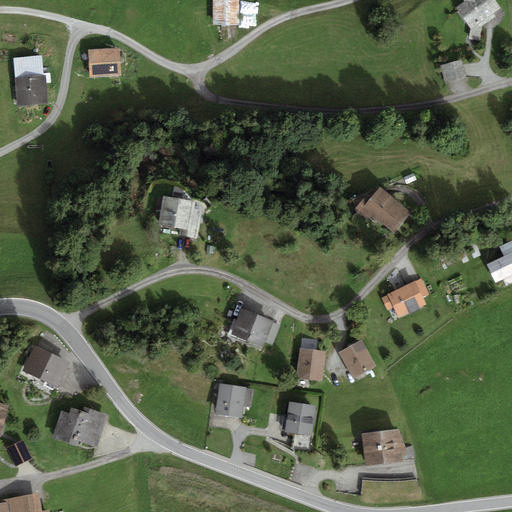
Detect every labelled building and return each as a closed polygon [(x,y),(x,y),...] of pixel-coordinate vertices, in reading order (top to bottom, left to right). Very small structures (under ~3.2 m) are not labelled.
[(245,0),(219,0),(219,26),(245,27),(245,0)] [(486,0),(466,0),(450,14),(469,36),(497,11),(486,0)] [(122,50),(89,51),(89,75),(122,74),(122,50)] [(43,58),(13,60),(17,106),(46,104),(43,58)] [(461,62),(442,67),(447,85),(466,80),(461,62)] [(412,217),(376,190),(368,200),(362,200),(353,212),(367,223),(369,221),(395,240),(412,217)] [(196,204),(163,198),(159,225),(198,232),(201,212),(194,211),(196,204)] [(511,254),(482,270),(492,288),(511,277),(511,254)] [(420,282),(378,305),(385,316),(389,313),(395,323),(421,308),(417,302),(428,296),(420,282)] [(266,327),(234,316),(225,342),(257,353),(266,327)] [(358,344),(336,356),(351,382),(373,370),(358,344)] [(69,364),(35,348),(23,373),(57,389),(69,364)] [(320,357),(295,355),(292,384),(317,387),(320,357)] [(250,394),(214,389),(210,419),(237,423),(239,411),(247,412),(250,394)] [(14,410),(0,406),(0,438),(6,440),(14,410)] [(76,416),(68,415),(59,441),(86,450),(87,446),(102,451),(114,419),(90,409),(78,413),(76,416)] [(311,412),(286,409),(283,435),(308,438),(311,412)] [(398,434),(359,439),(363,469),(402,464),(398,434)] [(17,469),(34,462),(25,443),(8,450),(17,469)] [(3,504),(0,504),(0,511),(49,511),(50,511),(44,511),(41,511),(39,495),(2,502),(3,504)]
